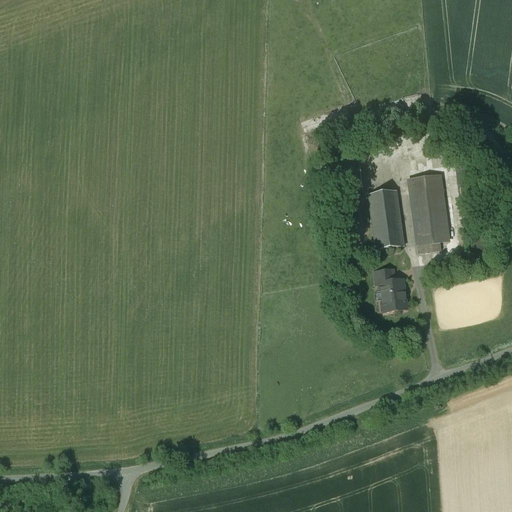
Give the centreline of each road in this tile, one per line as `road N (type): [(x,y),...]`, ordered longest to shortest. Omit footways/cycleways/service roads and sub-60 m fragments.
road 1 (unclassified): [(125,474),(268,442),(511,349)]
road 2 (unknown): [(489,358),(458,165)]
road 3 (track): [(310,0),(308,17),(382,177)]
road 4 (unclassified): [(0,480),(125,474)]
